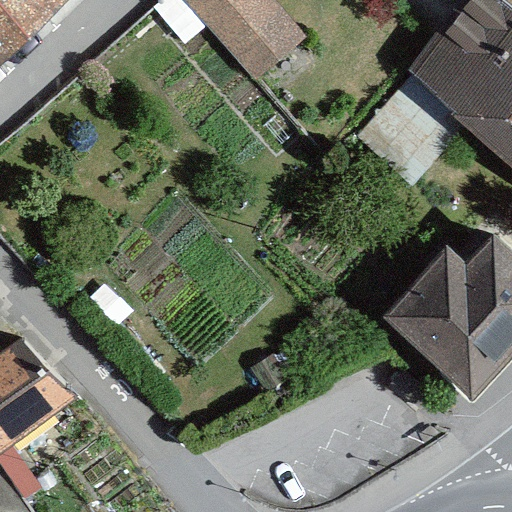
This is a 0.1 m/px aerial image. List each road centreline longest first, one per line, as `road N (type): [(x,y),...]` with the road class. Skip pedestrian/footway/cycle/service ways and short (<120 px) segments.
road 1 (residential): [(0,282),(214,511)]
road 2 (residential): [(100,0),(0,98)]
